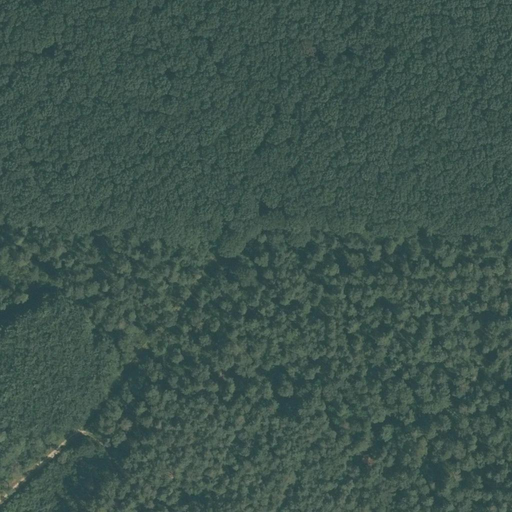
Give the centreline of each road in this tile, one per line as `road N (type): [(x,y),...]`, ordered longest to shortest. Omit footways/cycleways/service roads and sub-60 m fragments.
road 1 (track): [(248,221),(61,449),(0,502)]
road 2 (track): [(248,221),(511,228)]
road 3 (track): [(0,217),(248,221)]
road 4 (track): [(115,0),(0,200)]
road 5 (track): [(378,511),(445,408),(511,415)]
